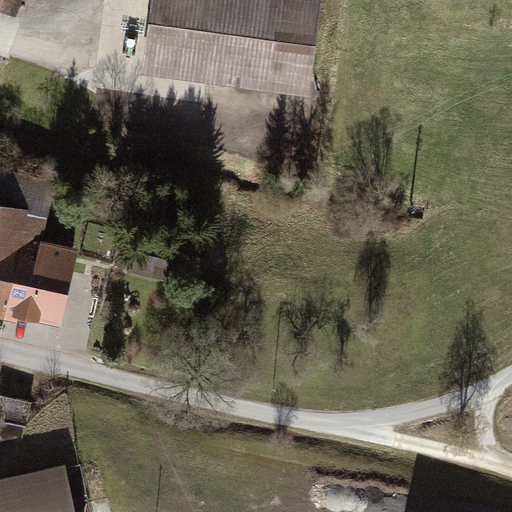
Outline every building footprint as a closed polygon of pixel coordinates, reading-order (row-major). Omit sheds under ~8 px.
[(21,0),(0,0),(0,7),(17,13),(21,0)] [(325,0),(159,0),(150,74),(314,94),(325,0)] [(53,216),(0,202),(0,315),(19,320),(21,313),(66,324),(84,248),(48,239),(53,216)] [(176,256),(140,250),(136,272),(157,276),(159,266),(174,269),(176,256)] [(31,399),(0,392),(0,393),(0,455),(18,460),(31,399)] [(82,511),(72,464),(0,479),(0,511),(82,511)]
